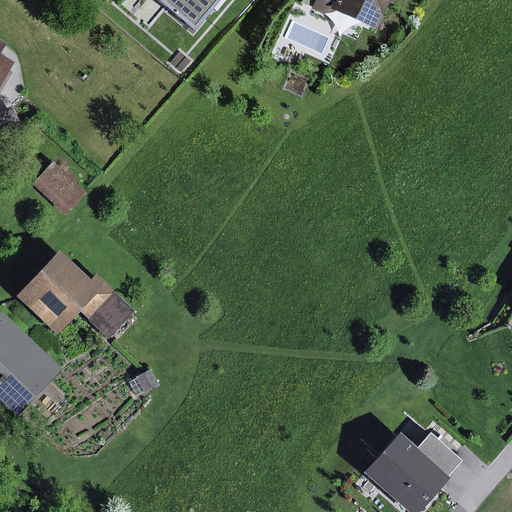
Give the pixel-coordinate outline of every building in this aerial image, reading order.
[(160,0),(196,30),(221,0),(160,0)] [(316,0),(314,6),(375,34),(390,0),(316,0)] [(0,79),(12,62),(0,54),(0,48),(5,41),(0,37),(0,79)] [(52,161),(30,185),(64,215),(86,190),(52,161)] [(99,284),(64,252),(25,294),(41,308),(61,326),(99,284)] [(63,366),(8,312),(0,320),(0,389),(21,409),(63,366)] [(401,430),(367,469),(417,511),(421,511),(453,475),(401,430)]
